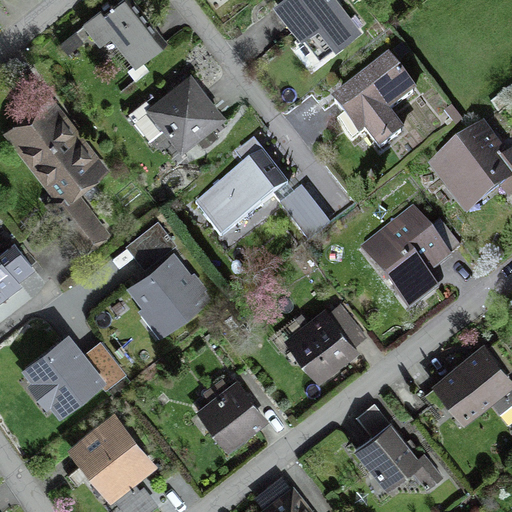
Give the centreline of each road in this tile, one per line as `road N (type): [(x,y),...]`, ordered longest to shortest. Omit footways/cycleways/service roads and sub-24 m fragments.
road 1 (residential): [(59,0),(0,49),(0,451),(43,511)]
road 2 (residential): [(213,511),(511,277)]
